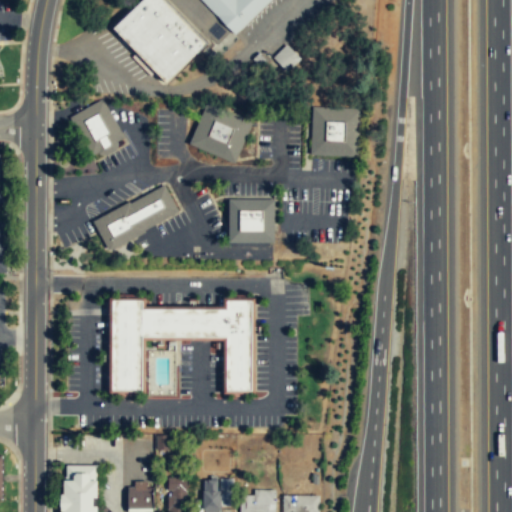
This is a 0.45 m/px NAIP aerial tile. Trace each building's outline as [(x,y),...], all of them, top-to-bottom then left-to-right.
[(207,46),(166,0),(140,0),(109,28),(162,86),(207,46)] [(199,0),(234,35),(270,0),(199,0)] [(272,58),(286,73),(300,60),(286,46),(272,58)] [(90,161),(125,143),(104,99),(68,117),(90,161)] [(203,102),(189,146),(237,163),(251,118),(203,102)] [(309,155),(357,156),(359,107),(310,106),(309,155)] [(91,218),(104,249),(179,216),(166,185),(91,218)] [(274,199),(227,199),(227,243),(274,243),(274,199)] [(109,395),(109,295),(146,296),(146,304),(224,305),(224,296),(256,296),(255,393),(224,392),(224,339),(146,339),(145,395),(109,395)] [(155,447),(167,447),(167,435),(155,435),(155,447)] [(96,511),(97,465),(62,464),(60,511),(96,511)] [(186,478),(167,478),(167,510),(186,510),(186,478)] [(202,511),(225,511),(225,491),(218,491),(218,478),(202,478),(202,511)] [(152,511),(152,482),(127,482),(127,511),(152,511)] [(275,511),(275,491),(239,491),(239,511),(275,511)] [(318,511),(318,496),(282,496),(282,511),(318,511)]
